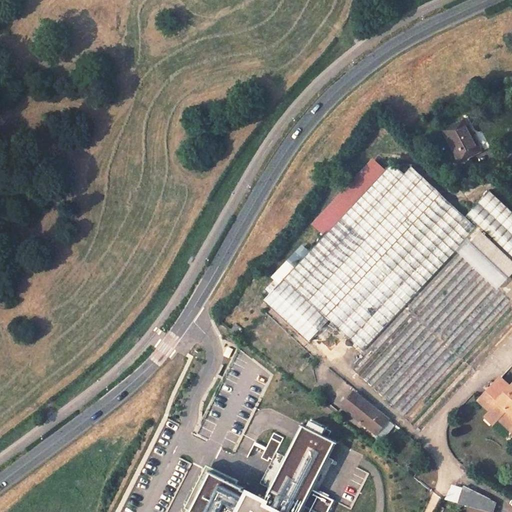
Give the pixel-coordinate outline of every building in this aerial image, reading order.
[(468,158),(481,152),(465,118),(442,128),(457,162),(455,163),(459,169),(471,164),(468,158)] [(305,249),(265,290),(270,295),(264,301),(308,343),(329,321),(362,351),(455,251),(465,241),(477,229),(464,217),(411,167),(404,175),(392,164),(385,171),(373,160),(313,225),(325,235),(309,253),(305,249)] [(511,212),(489,191),(464,217),(477,229),(481,232),(482,233),(484,231),(487,234),(485,236),(511,261),(511,212)] [(487,234),(484,231),(482,233),(481,232),(469,244),(506,278),(511,272),(511,261),(485,236),(487,234)] [(465,241),(455,251),(460,255),(496,290),(506,278),(469,244),(465,241)] [(511,385),(510,388),(499,379),(479,403),(491,412),(486,418),(495,425),(499,419),(511,429),(511,385)] [(356,395),(344,409),(377,435),(388,421),(356,395)] [(260,493),(207,466),(184,511),(322,511),(330,498),(313,488),(334,438),(297,420),(260,493)] [(396,427),(388,421),(377,435),(375,438),(383,444),(396,427)] [(492,511),(495,501),(463,489),(458,505),(486,511),(492,511)]
